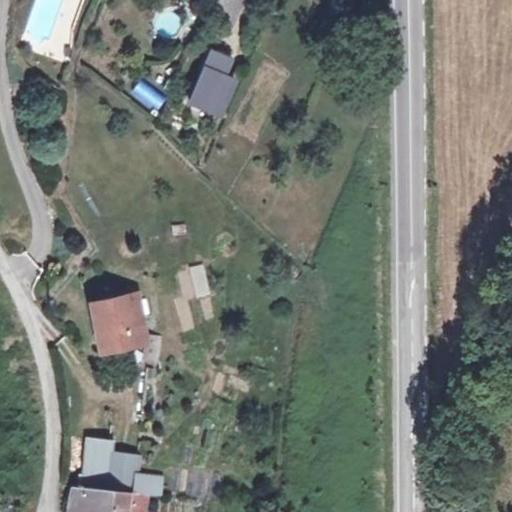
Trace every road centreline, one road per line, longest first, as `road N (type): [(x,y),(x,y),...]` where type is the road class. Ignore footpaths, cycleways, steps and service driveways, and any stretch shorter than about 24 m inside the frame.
road 1 (secondary): [(409,0),(411,511)]
road 2 (unclassified): [(0,246),(31,308),(52,381),(45,511)]
